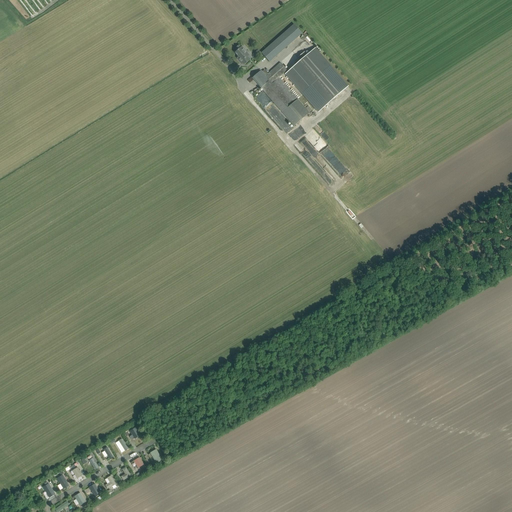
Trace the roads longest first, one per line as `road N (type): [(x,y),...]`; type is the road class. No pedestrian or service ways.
road 1 (track): [(234,73),(392,260),(449,305)]
road 2 (track): [(511,187),(392,260)]
